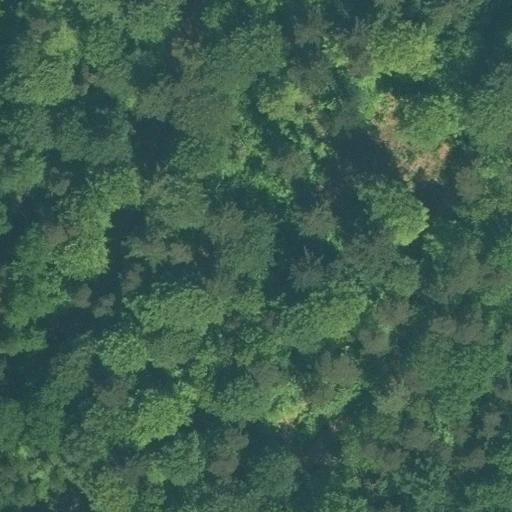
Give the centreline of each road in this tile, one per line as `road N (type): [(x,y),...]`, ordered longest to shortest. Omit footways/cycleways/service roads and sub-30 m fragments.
road 1 (track): [(74,345),(197,0)]
road 2 (track): [(61,399),(0,79)]
road 3 (track): [(511,95),(458,177),(407,300)]
road 4 (track): [(407,300),(361,405),(306,463)]
